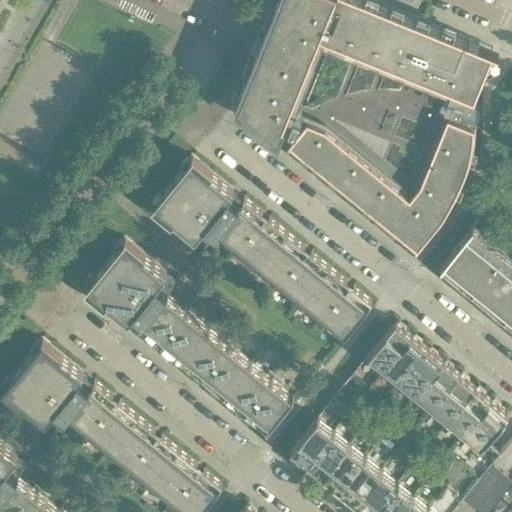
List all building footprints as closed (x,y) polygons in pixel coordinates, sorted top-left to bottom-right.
[(475,91),(487,64),(493,48),(498,50),(499,48),(479,40),(381,0),(276,0),(265,27),(270,31),(260,43),(259,42),(241,84),(241,86),(236,97),(278,132),(279,131),(289,139),(288,140),(416,244),(443,212),(444,213),(448,206),(452,200),(457,190),(461,182),(468,166),(471,157),(473,148),(474,145),(475,140),(475,137),(476,133),(476,130),(476,125),(476,121),(476,119),(475,119),(475,91)] [(193,152),(192,153),(155,198),(196,232),(197,231),(207,239),(203,245),(204,246),(219,228),(218,226),(243,195),(234,187),(234,186),(193,152)] [(261,261),(287,229),(269,214),(268,215),(262,210),(263,209),(244,194),(243,195),(218,226),(219,228),(261,261)] [(303,296),(329,263),(311,248),(310,249),(307,247),(305,245),(305,243),(287,229),(261,261),(303,296)] [(511,268),(467,232),(440,264),(511,325),(511,268)] [(126,234),(95,271),(87,281),(129,314),(130,313),(140,322),(166,290),(167,291),(182,273),(181,272),(176,277),(166,269),(167,268),(126,234)] [(345,332),(371,299),(372,298),(353,283),(353,284),(347,279),(348,278),(329,263),(303,296),(344,329),(343,330),(345,332)] [(182,358),(209,325),(167,291),(166,290),(140,322),(139,323),(158,338),(159,337),(165,342),(164,343),(182,358)] [(413,331),(398,319),(397,318),(380,337),(396,350),(413,331)] [(224,392),(251,359),(209,325),(182,358),(200,372),(201,372),(207,376),(206,377),(224,392)] [(429,344),(414,332),(413,331),(396,350),(412,363),(429,344)] [(43,335),(13,372),(5,381),(47,415),(48,414),(58,422),(54,428),(55,429),(70,410),(68,409),(94,378),(84,369),(85,368),(43,335)] [(486,438),(493,429),(476,416),(461,403),(444,390),(429,377),(412,363),(396,350),(380,337),(369,351),(369,352),(352,372),(353,373),(351,376),(355,379),(357,376),(456,457),(440,478),(341,397),(343,394),(339,390),(336,393),(319,413),(318,413),(307,427),(323,440),(339,453),(355,467),(371,479),(387,493),(403,505),(410,511),(451,511),(501,451),(486,438)] [(445,357),(430,345),(429,344),(412,363),(429,377),(445,357)] [(461,370),(446,358),(445,357),(429,377),(444,390),(461,370)] [(267,427),(294,393),(293,392),(292,393),(251,359),(224,392),(242,407),(243,406),(249,411),(248,412),(267,427)] [(477,383),(462,371),(461,370),(444,390),(461,403),(477,383)] [(109,443),(135,411),(136,410),(119,397),(119,398),(116,395),(113,393),(114,392),(95,377),(94,378),(68,409),(70,410),(109,443)] [(493,396),(477,384),(477,383),(461,403),(476,416),(493,396)] [(509,409),(493,397),(493,396),(476,416),(493,429),(509,409)] [(153,479),(180,446),(162,431),(161,432),(155,427),(156,426),(136,410),(135,411),(109,443),(153,479)] [(323,440),(307,427),(291,447),(307,460),(323,440)] [(0,492),(16,473),(18,474),(32,456),(31,455),(27,460),(17,452),(18,451),(0,436),(0,492)] [(323,440),(307,460),(323,473),(339,453),(323,440)] [(197,511),(222,482),(223,481),(204,466),(203,467),(197,462),(198,461),(180,446),(153,479),(194,511),(197,511)] [(339,453),(323,473),(339,486),(355,467),(339,453)] [(504,472),(493,463),(480,480),(490,488),(504,472)] [(355,467),(339,486),(355,499),(371,479),(355,467)] [(500,496),(511,481),(511,478),(504,472),(490,488),(500,496)] [(55,511),(59,508),(18,474),(16,473),(0,492),(0,511),(55,511)] [(371,479),(355,499),(370,511),(371,511),(387,493),(371,479)] [(465,497),(466,498),(476,506),(490,488),(480,480),(465,497)] [(483,511),(486,511),(500,496),(490,488),(476,506),(483,511)] [(387,493),(371,511),(397,511),(403,505),(387,493)] [(261,511),(249,502),(247,501),(237,511),(261,511)]
